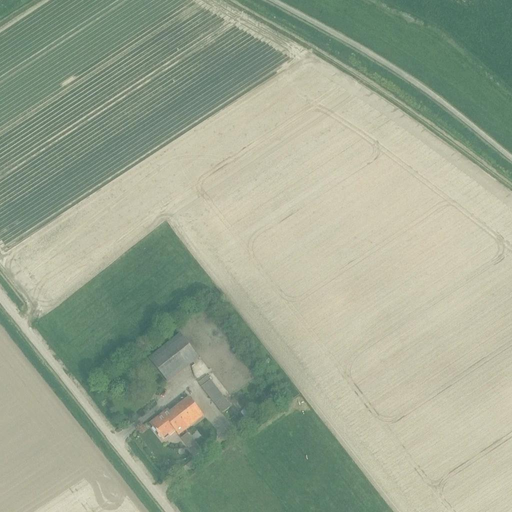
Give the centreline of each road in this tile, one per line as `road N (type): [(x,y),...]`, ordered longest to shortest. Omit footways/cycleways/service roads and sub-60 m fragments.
road 1 (unclassified): [(273,0),(378,57),(511,158)]
road 2 (unclassified): [(169,511),(0,298)]
road 3 (track): [(300,0),(429,72),(511,136)]
